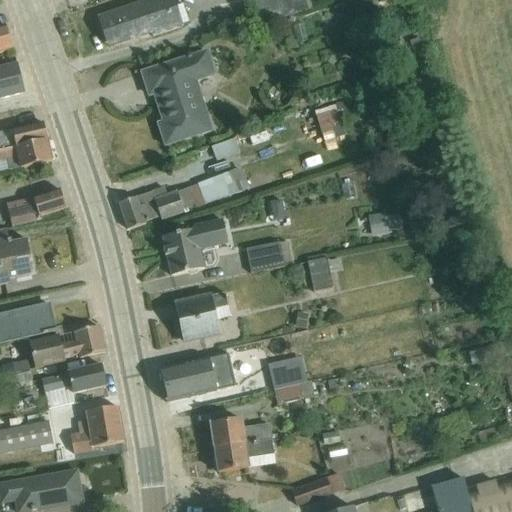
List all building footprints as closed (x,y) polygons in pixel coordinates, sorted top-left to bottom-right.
[(189,24),(183,6),(177,8),(174,0),(154,0),(99,19),(105,37),(109,36),(114,49),(151,36),(152,39),(171,33),(171,32),(173,31),(174,32),(184,29),(183,26),(189,24)] [(309,0),(265,0),(252,4),(258,27),(312,11),(309,0)] [(294,30),(298,44),(308,42),(305,27),(294,30)] [(0,55),(12,51),(5,28),(0,29),(0,55)] [(197,84),(216,78),(208,54),(142,75),(150,98),(155,96),(164,125),(159,126),(166,149),(214,133),(197,84)] [(0,101),(25,95),(17,66),(0,69),(0,101)] [(349,101),(315,112),(325,142),(348,135),(342,118),(353,115),(349,101)] [(0,153),(47,142),(43,125),(0,135),(0,153)] [(217,162),(240,153),(234,140),(211,149),(217,162)] [(47,142),(0,153),(0,174),(52,163),(47,142)] [(256,189),(280,181),(275,169),(252,176),(256,189)] [(119,205),(128,232),(146,226),(146,225),(161,219),(162,223),(185,214),(183,211),(194,207),(195,210),(221,200),(227,197),(220,177),(198,185),(198,186),(167,198),(164,188),(152,193),(152,194),(119,205)] [(41,219),(66,210),(60,192),(7,206),(12,230),(39,223),(39,222),(41,221),(41,219)] [(274,221),(287,221),(287,200),(274,200),(274,221)] [(385,215),(368,218),(372,238),(388,235),(388,232),(402,230),(400,216),(385,218),(385,215)] [(196,232),(163,239),(165,252),(164,252),(165,259),(167,259),(171,278),(205,271),(201,253),(228,247),(222,224),(196,230),(196,232)] [(0,287),(12,286),(11,281),(32,277),(28,261),(31,261),(27,241),(9,245),(7,231),(0,232),(0,287)] [(280,244),(246,251),(251,276),(285,269),(284,264),(291,262),(288,244),(281,245),(280,244)] [(340,260),(328,263),(326,256),(307,259),(314,295),(334,291),(330,272),(341,270),(340,260)] [(217,322),(230,319),(225,295),(176,307),(185,345),(221,336),(217,322)] [(0,345),(58,333),(57,331),(55,332),(49,307),(0,317),(0,345)] [(298,315),(295,330),(306,332),(309,318),(298,315)] [(79,358),(80,361),(105,355),(99,329),(74,335),(76,343),(62,346),(59,337),(29,344),(36,372),(66,364),(65,361),(79,358)] [(475,354),(468,355),(471,367),(501,360),(501,359),(511,356),(511,353),(508,340),(496,344),(496,346),(474,351),(475,354)] [(300,358),(267,366),(273,392),(275,392),(307,384),(300,358)] [(4,380),(23,375),(21,364),(2,368),(4,380)] [(218,393),(215,376),(204,378),(202,364),(162,373),(169,404),(218,393)] [(73,397),(107,389),(102,368),(67,376),(42,382),(49,411),(75,405),(73,397)] [(23,375),(4,380),(2,380),(5,393),(33,387),(30,374),(23,375)] [(307,384),(275,392),(279,407),(300,402),(322,397),(319,385),(312,387),(311,383),(307,384)] [(35,395),(12,400),(15,414),(38,410),(35,395)] [(94,450),(124,445),(118,409),(85,415),(87,423),(78,424),(79,436),(71,437),(74,457),(94,454),(94,450)] [(471,429),(467,414),(434,422),(438,437),(445,435),(446,439),(470,433),(469,429),(471,429)] [(273,443),(270,426),(244,430),(243,422),(211,427),(215,452),(272,443),(273,443)] [(49,423),(0,432),(0,456),(53,446),(49,423)] [(481,444),(496,439),(493,430),(478,435),(481,444)] [(339,434),(322,436),(324,447),(340,445),(339,434)] [(247,461),(274,457),(272,443),(215,452),(218,476),(249,471),(247,461)] [(345,447),(327,451),(330,460),(347,456),(345,447)] [(249,471),(275,466),(274,457),(247,461),(249,471)] [(17,511),(43,511),(83,505),(77,474),(0,487),(0,492),(2,505),(16,503),(17,511)] [(297,508),(344,491),(340,477),(292,495),(297,508)] [(511,511),(511,479),(467,492),(463,480),(431,488),(437,511),(511,511)]
